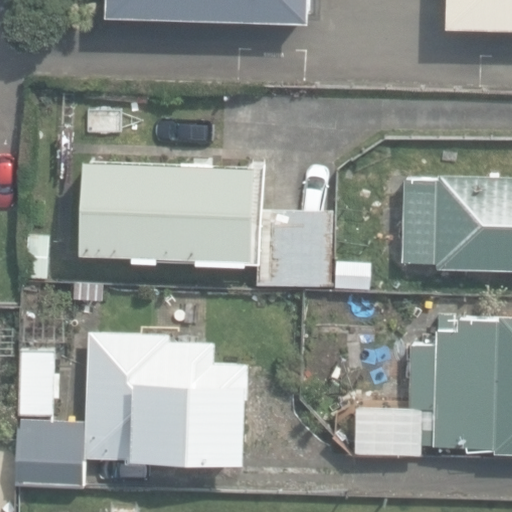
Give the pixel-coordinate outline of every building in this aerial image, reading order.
[(111,0),(111,12),(312,18),(312,0),(111,0)] [(511,0),(451,0),(451,22),(511,23),(511,0)] [(85,247),(253,255),(258,161),(89,154),(85,247)] [(438,265),(511,266),(511,172),(441,171),(441,174),(409,174),(407,260),(438,260),(438,265)] [(260,278),(333,281),(336,206),(263,204),(260,278)] [(32,271),(58,272),(60,237),(35,236),(32,271)] [(106,297),(106,280),(76,279),(75,296),(106,297)] [(399,444),(511,447),(511,315),(459,314),(459,325),(438,324),(438,339),(415,338),(413,425),(399,424),(399,444)] [(19,480),(88,484),(89,452),(249,460),(254,359),(217,357),(218,339),(171,337),(171,330),(92,327),(87,418),(22,415),(19,480)]
